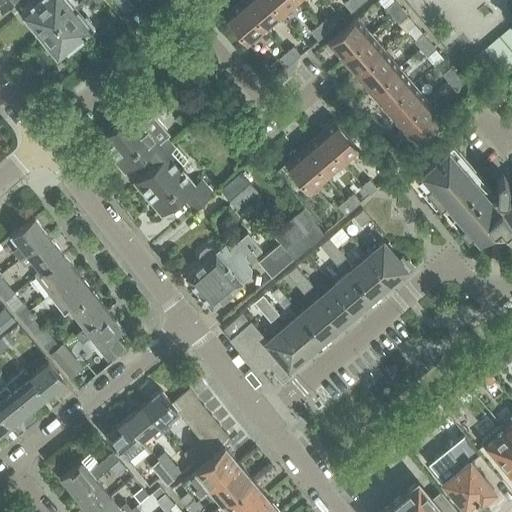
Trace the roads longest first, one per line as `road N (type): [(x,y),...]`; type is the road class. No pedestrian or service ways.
road 1 (residential): [(262,420),(444,263),(495,292),(511,278)]
road 2 (residential): [(188,325),(41,138)]
road 3 (residential): [(10,468),(188,325)]
road 4 (residential): [(320,92),(281,125),(188,13)]
road 5 (residential): [(41,138),(188,13)]
road 6 (residential): [(262,420),(188,325)]
